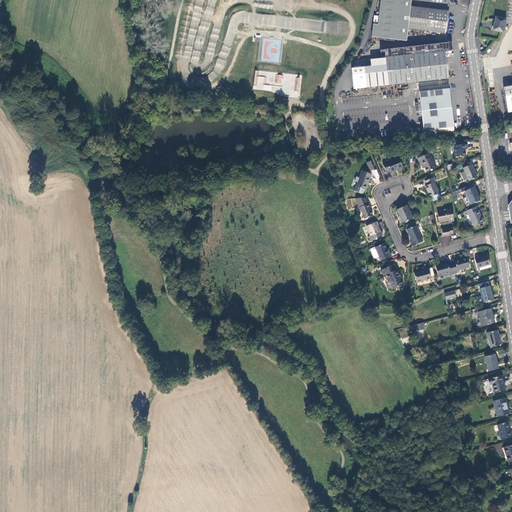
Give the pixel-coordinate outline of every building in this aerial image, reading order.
[(446,33),(449,11),(411,6),(412,0),(381,0),(380,11),(379,16),(375,16),(374,24),(372,36),(407,41),(409,28),(446,33)] [(503,30),(505,17),(495,15),(492,28),(503,30)] [(389,85),(449,78),(446,51),(386,58),(387,65),(389,85)] [(365,67),(367,88),(389,85),(387,65),(365,67)] [(255,71),(253,86),(262,88),(262,90),(270,91),(271,85),(266,85),(267,77),(258,76),(258,71),(255,71)] [(275,74),(274,84),(282,84),(283,75),(275,74)] [(424,133),(454,130),(449,85),(419,88),(423,122),(421,122),(421,126),(423,125),(424,133)] [(511,85),(503,87),(508,112),(511,110),(511,85)] [(468,148),(467,144),(454,145),(455,156),(466,155),(465,148),(468,148)] [(420,161),(422,165),(424,164),(425,167),(424,167),(426,172),(436,168),(428,149),(417,154),(418,157),(417,158),(419,162),(420,161)] [(383,163),(386,172),(390,170),(391,171),(403,166),(400,158),(397,158),(391,160),(391,159),(389,159),(387,160),(386,161),(383,163)] [(465,171),(461,173),(464,181),(468,179),(469,181),(478,177),(472,164),(463,168),(465,171)] [(367,184),(371,174),(361,170),(353,190),(361,193),(363,192),(364,189),(365,189),(368,184),(367,184)] [(436,181),(434,177),(425,181),(427,185),(425,186),(430,197),(440,193),(435,182),(436,181)] [(474,187),(473,183),(460,189),(461,192),(462,193),(464,191),(474,187)] [(474,187),(464,191),(467,197),(470,204),(480,200),(474,187)] [(372,215),(369,210),(368,207),(369,207),(368,203),(358,207),(363,218),(372,215)] [(413,218),(408,204),(398,208),(402,221),(413,218)] [(477,211),(475,207),(468,210),(470,214),(469,215),(474,226),(484,222),(478,211),(477,211)] [(449,219),(450,221),(454,220),(451,208),(443,209),(443,210),(437,212),(439,220),(441,219),(441,221),(449,219)] [(378,225),(377,222),(366,226),(371,236),(368,237),(370,241),(383,236),(381,232),(380,232),(377,226),(378,225)] [(423,241),(417,225),(407,229),(412,241),(411,242),(412,246),(423,241)] [(442,229),(444,235),(444,237),(452,235),(452,234),(455,233),(454,227),(447,228),(442,229)] [(386,249),(384,243),(370,249),(370,250),(373,257),(375,258),(378,256),(380,261),(391,256),(388,249),(386,249)] [(490,265),(488,256),(476,259),(478,268),(490,265)] [(455,263),(452,264),(455,273),(458,272),(458,271),(470,268),(467,257),(455,261),(455,263)] [(380,268),(383,275),(384,275),(382,269),(392,265),(390,260),(385,263),(386,265),(380,268)] [(455,273),(452,264),(448,265),(448,263),(435,266),(439,277),(445,275),(446,276),(455,273)] [(392,265),(382,269),(384,275),(386,274),(389,281),(387,282),(385,283),(388,290),(391,289),(392,289),(402,285),(400,280),(399,277),(400,276),(397,269),(395,270),(393,264),(392,265)] [(428,269),(428,268),(424,269),(424,271),(414,273),(416,283),(431,279),(428,269)] [(493,300),(489,286),(479,289),(483,303),(493,300)] [(450,292),(445,293),(446,300),(456,298),(454,291),(450,292)] [(492,317),(489,309),(477,312),(481,327),(494,323),(493,319),(492,319),(491,319),(490,317),(492,317)] [(424,330),(423,324),(410,327),(412,334),(424,330)] [(501,345),(497,330),(486,334),(490,348),(501,345)] [(498,369),(494,354),(484,357),(488,372),(498,369)] [(419,355),(413,359),(420,370),(426,366),(419,355)] [(504,390),(501,376),(487,379),(490,388),(492,388),(494,393),(504,390)] [(507,407),(505,398),(493,402),(497,417),(508,414),(506,408),(507,407)] [(511,436),(508,422),(501,424),(493,426),(495,433),(499,432),(502,440),(511,436)] [(508,462),(511,460),(511,444),(503,447),(508,462)]
